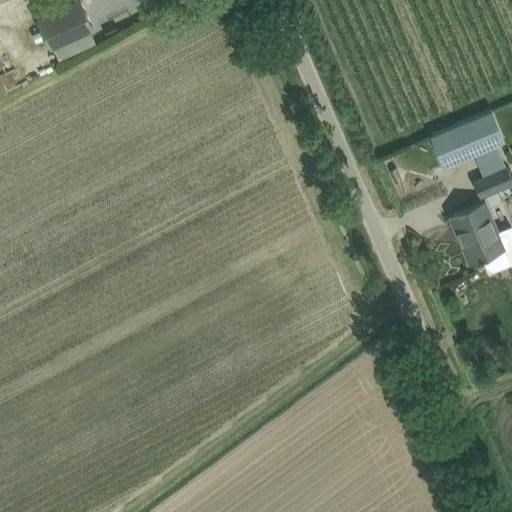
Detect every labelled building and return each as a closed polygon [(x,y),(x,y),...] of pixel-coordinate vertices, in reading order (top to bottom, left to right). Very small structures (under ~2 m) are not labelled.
[(79,0),(35,19),(47,49),(91,30),(79,0)] [(73,63),(111,46),(103,26),(64,42),(73,63)] [(489,108),(428,134),(441,165),(502,139),(489,108)] [(477,193),(511,179),(506,164),(471,178),(477,193)] [(500,247),(481,201),(449,214),(469,260),(500,247)]
